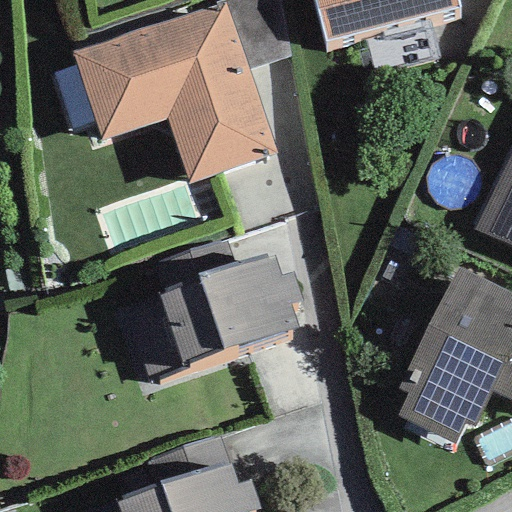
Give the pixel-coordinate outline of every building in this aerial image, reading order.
[(312,0),(327,52),(381,37),(383,46),(431,33),(429,25),(462,16),(457,0),(312,0)] [(188,191),(277,161),(224,8),(71,59),(100,146),(165,127),(188,191)] [(511,150),(471,234),(511,253),(511,150)] [(273,263),(126,313),(150,386),(298,336),(289,310),(301,306),(292,282),(280,286),(273,263)] [(511,407),(511,301),(458,275),(397,396),(406,401),(397,422),(454,451),(465,428),(475,432),(492,399),(511,407)] [(230,474),(118,511),(260,511),(252,489),(237,494),(230,474)]
